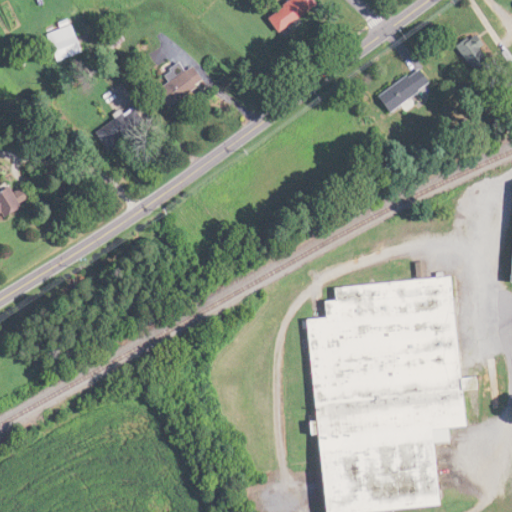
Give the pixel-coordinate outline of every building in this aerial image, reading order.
[(511,0),(503,0),(502,1),(511,17),(511,15),(511,0)] [(88,52),(88,32),(80,32),(80,28),(58,28),(58,52),(88,52)] [(445,42),(460,71),(478,61),(463,32),(445,42)] [(171,86),(183,102),(212,79),(200,63),(171,86)] [(366,96),(378,112),(419,82),(407,65),(366,96)] [(153,123),(141,106),(104,131),(116,148),(153,123)] [(511,293),(511,292),(511,170),(492,174),(511,293)] [(0,199),(0,225),(39,197),(27,180),(0,199)] [(346,511),(427,506),(423,443),(441,441),(440,427),(456,426),(445,275),(418,276),(416,261),(407,262),(408,280),(325,286),(326,299),(315,300),(316,317),(297,318),(310,511),(346,511)]
